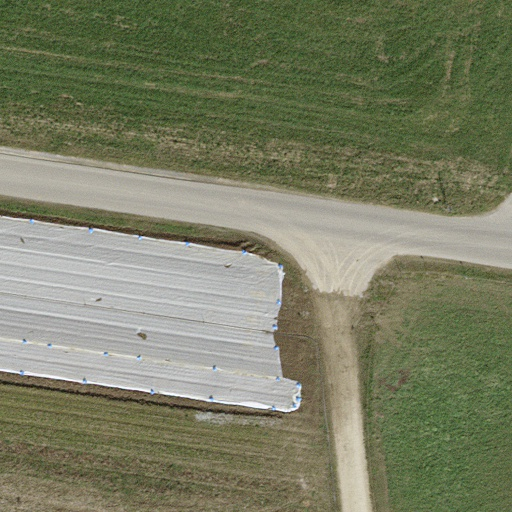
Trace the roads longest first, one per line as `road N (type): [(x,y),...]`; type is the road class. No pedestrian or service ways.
road 1 (unclassified): [(0,169),(511,246)]
road 2 (track): [(361,511),(331,218)]
